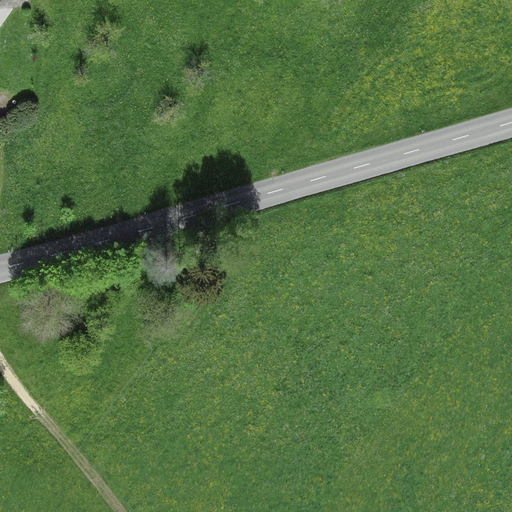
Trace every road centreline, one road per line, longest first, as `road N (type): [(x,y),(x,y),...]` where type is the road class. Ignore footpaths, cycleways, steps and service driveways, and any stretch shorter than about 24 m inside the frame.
road 1 (tertiary): [(0,270),(511,123)]
road 2 (track): [(116,511),(0,361)]
